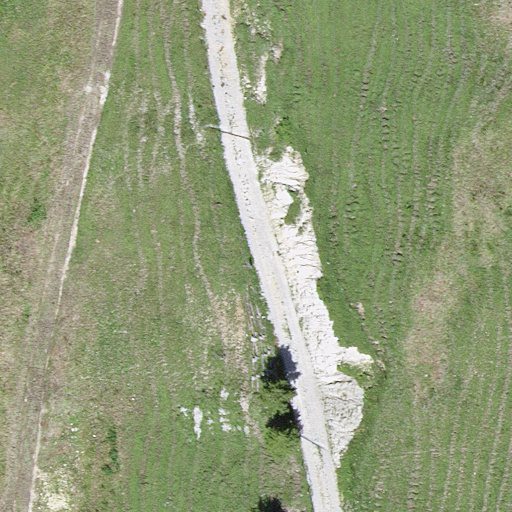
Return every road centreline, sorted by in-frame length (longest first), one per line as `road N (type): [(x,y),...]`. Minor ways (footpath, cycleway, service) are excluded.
road 1 (track): [(215,0),(246,194),(292,342),(324,511)]
road 2 (track): [(112,0),(100,91),(30,385),(19,511)]
